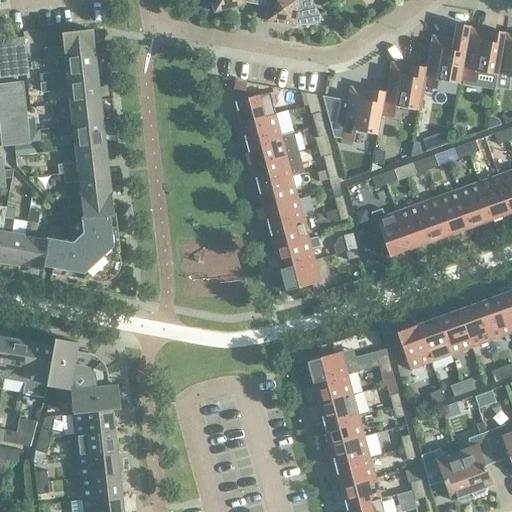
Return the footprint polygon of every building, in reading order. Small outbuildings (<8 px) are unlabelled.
[(256,5),(257,0),(209,0),(211,4),(213,7),(215,13),(221,11),(225,12),(228,11),(232,10),(236,9),(239,6),(244,5),(244,3),(256,5)] [(257,0),(256,5),(269,8),(266,22),(295,27),(295,26),(299,26),(304,26),(309,26),(313,25),(318,23),(322,21),(322,22),(323,21),(311,0),(257,0)] [(65,58),(95,54),(93,30),(63,34),(64,48),(46,50),(47,60),(65,58)] [(495,91),(499,70),(504,40),(506,34),(491,31),(490,37),(469,33),(468,42),(461,81),(463,82),(462,85),(495,91)] [(0,53),(26,51),(25,38),(0,41),(0,53)] [(460,85),(461,81),(468,42),(453,40),(452,45),(431,42),(426,69),(425,78),(460,85)] [(511,78),(511,40),(504,40),(499,70),(511,72),(510,78),(511,78)] [(26,51),(0,53),(0,66),(28,63),(26,51)] [(54,82),(98,77),(95,54),(65,58),(67,72),(53,73),(39,75),(40,83),(52,82),(54,82)] [(28,63),(0,66),(0,76),(0,79),(29,76),(28,63)] [(419,111),(425,78),(426,69),(412,66),(411,72),(390,68),(386,93),(382,117),(395,119),(397,107),(419,111)] [(69,90),(71,104),(101,100),(98,77),(54,82),(52,82),(53,91),(69,90)] [(246,92),(247,83),(236,81),(234,90),(246,92)] [(0,97),(25,95),(24,82),(0,85),(0,97)] [(382,117),(386,93),(371,90),(370,96),(350,93),(348,101),(342,137),(341,141),(353,143),(355,131),(378,135),(382,117)] [(241,124),(276,115),(270,93),(235,103),(241,124)] [(25,95),(0,97),(0,110),(27,107),(25,95)] [(342,137),(348,101),(323,98),(333,137),(342,137)] [(59,119),(60,128),(103,123),(101,100),(71,104),(72,118),(59,119)] [(55,115),(54,102),(36,104),(37,116),(55,115)] [(27,107),(0,110),(0,122),(28,120),(27,107)] [(315,127),(324,125),(321,113),(312,115),(315,127)] [(276,115),(241,124),(246,145),(281,136),(276,115)] [(28,120),(0,122),(0,129),(1,135),(29,132),(28,120)] [(74,136),(76,150),(106,146),(103,123),(60,128),(61,137),(74,136)] [(324,125),(315,127),(318,138),(327,136),(324,125)] [(422,147),(443,143),(440,130),(419,134),(422,147)] [(509,142),(505,131),(495,134),(499,145),(509,142)] [(29,132),(1,135),(2,148),(31,145),(29,132)] [(252,166),(298,154),(293,133),(281,136),(246,145),(252,166)] [(465,145),(469,156),(480,152),(476,141),(465,145)] [(469,156),(465,145),(454,149),(458,160),(469,156)] [(60,175),(65,175),(109,170),(106,146),(76,150),(78,164),(59,166),(60,175)] [(338,175),(349,174),(345,149),(335,151),(338,175)] [(292,178),(304,174),(298,154),(252,166),(258,187),(292,178)] [(327,169),(335,166),(332,155),(323,157),(327,169)] [(424,160),(428,171),(439,167),(435,156),(424,160)] [(428,171),(424,160),(414,164),(418,174),(428,171)] [(335,166),(327,169),(330,180),(338,178),(335,166)] [(80,182),(81,196),(111,193),(109,170),(65,175),(66,183),(80,182)] [(383,175),(387,185),(398,182),(394,171),(383,175)] [(511,171),(499,176),(511,212),(511,171)] [(387,185),(383,175),(373,179),(376,189),(387,185)] [(479,183),(492,220),(511,213),(511,212),(499,176),(479,183)] [(292,178),(258,187),(263,208),(298,198),(292,178)] [(458,191),(472,228),(492,220),(479,183),(458,191)] [(438,198),(451,235),(472,228),(458,191),(438,198)] [(114,216),(114,214),(111,193),(81,196),(68,197),(69,208),(82,206),(84,218),(84,219),(114,216)] [(338,210),(346,208),(343,197),(335,199),(338,210)] [(298,198),(263,208),(269,228),(304,219),(298,198)] [(418,205),(431,242),(451,235),(438,198),(418,205)] [(397,213),(411,250),(431,242),(418,205),(397,213)] [(11,234),(14,221),(16,210),(7,208),(0,245),(0,263),(20,267),(25,237),(11,234)] [(346,208),(338,210),(341,222),(349,219),(346,208)] [(411,250),(397,213),(385,217),(382,209),(370,213),(373,221),(376,220),(389,257),(411,250)] [(119,254),(118,253),(120,253),(116,214),(114,214),(114,216),(84,219),(84,218),(82,218),(84,233),(73,243),(57,240),(60,228),(50,226),(48,239),(47,238),(47,240),(48,241),(43,268),(44,268),(53,270),(52,274),(90,281),(90,279),(91,280),(94,281),(95,282),(98,282),(99,283),(102,283),(106,282),(109,281),(110,280),(113,279),(114,278),(116,276),(117,274),(118,273),(119,270),(120,268),(121,266),(121,264),(121,261),(121,260),(120,257),(119,254)] [(25,237),(20,267),(44,271),(44,268),(43,268),(48,241),(47,240),(36,238),(38,225),(36,225),(38,217),(29,215),(28,223),(25,237)] [(304,219),(269,228),(274,249),(309,240),(304,219)] [(349,252),(346,253),(358,250),(353,234),(345,236),(349,252)] [(317,238),(309,240),(274,249),(280,270),(315,261),(312,249),(320,246),(317,238)] [(358,250),(346,253),(348,261),(360,258),(358,250)] [(315,261),(280,270),(286,292),(321,282),(315,261)] [(511,291),(500,296),(511,330),(511,291)] [(511,333),(511,330),(500,296),(479,304),(493,341),(511,333)] [(493,341),(479,304),(459,311),(472,348),(493,341)] [(472,348),(459,311),(439,318),(452,355),(472,348)] [(452,355),(439,318),(418,326),(432,363),(452,355)] [(410,370),(432,363),(418,326),(397,333),(410,370)] [(5,379),(12,340),(0,338),(0,390),(2,391),(4,379),(5,379)] [(5,379),(26,383),(33,344),(12,340),(5,379)] [(93,355),(88,354),(77,352),(78,344),(65,341),(63,350),(54,348),(47,387),(58,389),(56,399),(61,405),(72,403),(73,414),(112,410),(111,400),(119,400),(118,386),(110,387),(108,376),(108,372),(107,369),(106,368),(105,365),(103,363),(102,361),(99,359),(97,357),(95,357),(93,355)] [(33,344),(26,383),(24,394),(45,398),(47,387),(54,348),(33,344)] [(313,383),(347,374),(342,353),(307,362),(313,383)] [(379,366),(390,363),(388,355),(377,358),(379,366)] [(390,363),(379,366),(381,375),(393,372),(390,363)] [(511,364),(502,368),(506,379),(511,376),(511,364)] [(506,379),(502,368),(492,372),(496,383),(506,379)] [(318,405),(353,395),(347,374),(313,383),(318,405)] [(462,383),(466,394),(476,390),(472,379),(462,383)] [(466,394),(462,383),(451,387),(455,397),(466,394)] [(445,401),(441,390),(430,394),(434,405),(445,401)] [(393,407),(402,405),(398,394),(390,396),(393,407)] [(324,426),(359,416),(353,395),(318,405),(324,426)] [(414,396),(406,399),(410,412),(424,407),(421,399),(414,396)] [(402,405),(393,407),(396,419),(405,417),(402,405)] [(73,414),(76,436),(115,431),(112,410),(73,414)] [(44,418),(42,425),(52,428),(55,416),(44,418)] [(330,446),(364,437),(359,416),(324,426),(330,446)] [(505,426),(493,430),(489,420),(483,422),(495,456),(507,452),(511,465),(511,433),(511,434),(505,426)] [(469,449),(457,453),(474,499),(486,494),(487,488),(493,485),(484,460),(495,456),(483,422),(476,425),(480,435),(469,439),(469,449)] [(50,444),(51,439),(53,433),(42,429),(39,440),(50,444)] [(15,444),(17,433),(6,431),(4,442),(15,444)] [(76,436),(78,457),(117,453),(115,431),(76,436)] [(17,433),(15,444),(26,446),(28,435),(17,433)] [(404,449),(413,447),(410,435),(401,438),(404,449)] [(335,467),(370,458),(364,437),(330,446),(335,467)] [(50,444),(39,440),(36,451),(47,454),(50,444)] [(0,459),(7,461),(9,449),(0,447),(0,459)] [(413,447),(404,449),(407,461),(416,458),(413,447)] [(9,449),(7,461),(18,463),(20,451),(9,449)] [(462,503),(474,499),(457,453),(445,458),(440,450),(421,456),(428,480),(441,476),(451,501),(456,499),(462,503)] [(78,457),(81,479),(120,474),(117,453),(78,457)] [(341,488),(376,479),(370,458),(335,467),(341,488)] [(395,482),(409,477),(405,466),(391,471),(395,482)] [(36,484),(48,483),(46,471),(35,473),(36,484)] [(81,479),(83,500),(122,496),(120,474),(81,479)] [(346,509),(381,500),(376,479),(341,488),(346,509)] [(413,492),(424,489),(422,480),(410,483),(413,492)] [(48,483),(36,484),(38,495),(49,494),(48,483)] [(424,489),(413,492),(415,500),(426,497),(424,489)] [(83,500),(84,511),(124,511),(122,496),(83,500)] [(384,511),(381,500),(346,509),(347,511),(384,511)]
